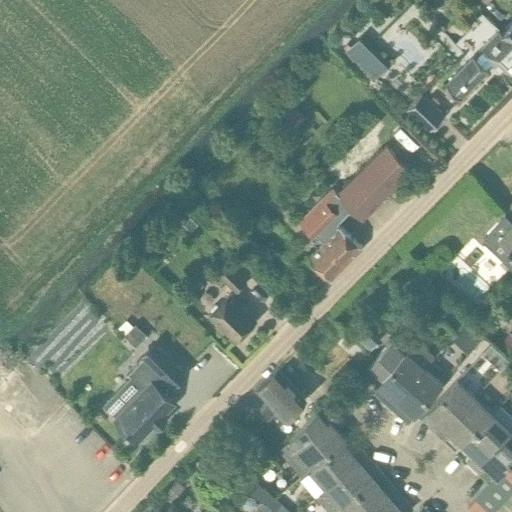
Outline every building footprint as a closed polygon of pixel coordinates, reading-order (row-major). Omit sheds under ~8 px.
[(511,23),(503,33),(500,30),(482,48),(484,50),(476,58),(474,56),(446,85),(460,99),(488,70),(486,68),(494,60),(511,77),(511,23)] [(348,42),(343,46),(347,49),(345,52),(374,80),(381,73),(385,69),(392,62),(363,33),(351,45),(348,42)] [(421,92),(407,107),(430,129),(444,115),(421,92)] [(294,105),(282,118),(294,129),(306,116),(294,105)] [(363,219),(412,170),(386,144),(338,193),(334,189),(324,199),(323,198),(300,221),(313,234),(315,232),(324,241),(309,257),(331,278),(362,246),(338,222),(352,208),(363,219)] [(191,217),(183,224),(191,232),(198,224),(191,217)] [(483,240),(499,256),(511,267),(511,223),(505,217),(483,240)] [(246,281),(232,267),(229,264),(219,274),(236,291),(246,281)] [(435,267),(429,274),(437,282),(443,276),(435,267)] [(426,282),(414,294),(427,307),(441,293),(430,281),(433,279),(427,272),(422,277),(426,282)] [(257,318),(232,294),(230,293),(209,315),(235,340),(257,318)] [(136,323),(124,335),(136,346),(147,335),(136,323)] [(367,323),(354,338),(369,351),(382,337),(367,323)] [(466,325),(453,340),(467,353),(481,338),(466,325)] [(424,366),(421,363),(406,350),(404,352),(391,340),(365,369),(366,370),(370,365),(383,377),(377,383),(389,393),(383,400),(390,406),(424,366)] [(144,389),(115,418),(138,440),(175,403),(163,392),(172,383),(173,384),(185,371),(155,343),(143,355),(144,356),(128,373),(144,389)] [(356,346),(348,356),(358,364),(366,354),(356,346)] [(496,349),(488,359),(500,368),(508,359),(496,349)] [(511,376),(511,364),(509,361),(501,369),(511,378),(511,376)] [(443,383),(424,366),(390,406),(397,412),(403,405),(414,415),(428,400),(443,383)] [(306,396),(278,368),(257,389),(266,398),(259,406),(277,424),(284,417),(285,417),(306,396)] [(433,427),(438,433),(475,395),(457,379),(427,410),(439,421),(433,427)] [(451,433),(462,443),(492,412),(475,395),(438,433),(445,439),(451,433)] [(263,410),(258,415),(266,423),(271,418),(263,410)] [(343,421),(338,414),(337,413),(327,422),(317,410),(288,440),(297,450),(310,466),(308,468),(310,470),(343,441),(346,439),(336,427),(343,421)] [(492,412),(462,443),(473,454),(467,460),(473,466),(509,429),(492,412)] [(486,466),(496,476),(497,477),(502,473),(511,464),(511,462),(511,431),(509,429),(473,466),(480,473),(486,466)] [(353,452),(343,441),(310,470),(325,488),(365,453),(360,446),(353,452)] [(341,506),(374,477),(381,471),(365,453),(325,488),(341,506)] [(246,455),(235,467),(247,478),(259,466),(246,455)] [(511,464),(502,473),(511,481),(511,464)] [(381,471),(374,477),(341,506),(346,511),(370,511),(397,489),(381,471)] [(509,496),(511,492),(511,481),(502,473),(497,477),(496,476),(493,480),(509,496)] [(245,487),(262,501),(266,504),(275,497),(254,478),(245,487)] [(177,480),(165,494),(173,501),(185,487),(177,480)] [(501,504),(509,496),(493,480),(485,489),(501,504)] [(402,496),(397,489),(370,511),(404,511),(396,502),(402,496)] [(485,489),(476,497),(491,511),(493,511),(501,504),(485,489)] [(291,511),(275,497),(266,504),(274,511),(291,511)] [(473,511),(491,511),(476,497),(467,507),(473,511)] [(274,511),(266,504),(262,501),(254,511),(255,511),(274,511)]
